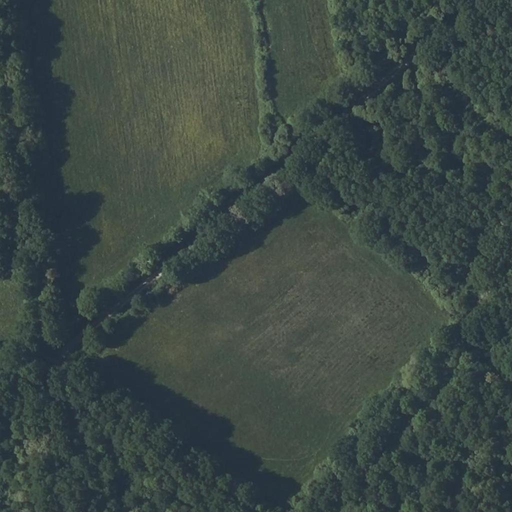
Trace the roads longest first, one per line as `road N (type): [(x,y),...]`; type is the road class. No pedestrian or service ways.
road 1 (track): [(71,511),(53,362),(481,0)]
road 2 (track): [(53,362),(2,0)]
